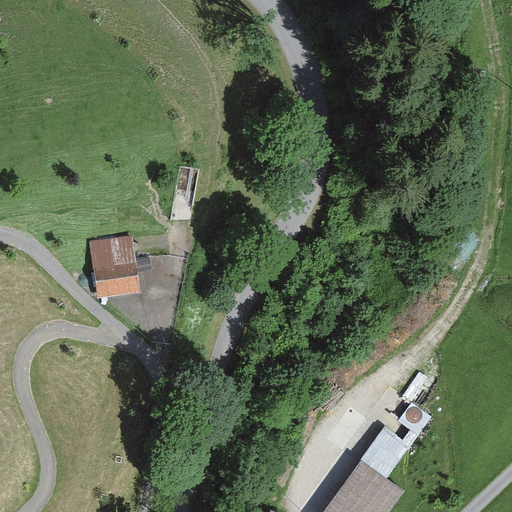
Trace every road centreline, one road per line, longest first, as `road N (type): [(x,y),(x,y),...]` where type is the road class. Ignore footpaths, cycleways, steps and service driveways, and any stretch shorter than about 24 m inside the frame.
road 1 (track): [(499,0),(501,92),(475,284),(304,511)]
road 2 (unclassified): [(187,511),(238,328),(323,163),(316,80),(301,36),(274,0)]
road 3 (unclassified): [(31,511),(44,493),(45,459),(24,399),(22,359),(39,336),(67,330),(107,338),(118,328)]
road 4 (unclassified): [(144,511),(160,384),(118,328)]
road 5 (unclassified): [(118,328),(46,259),(0,234)]
